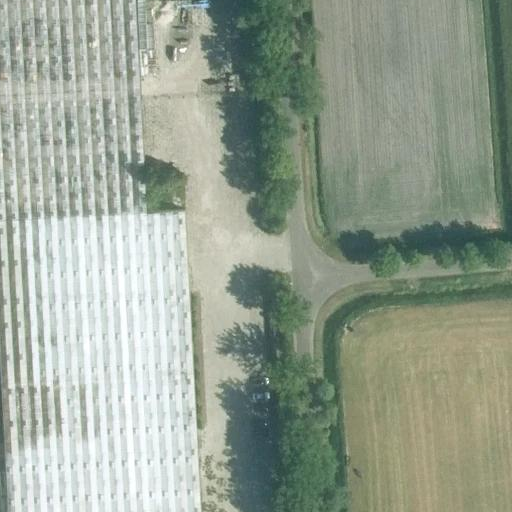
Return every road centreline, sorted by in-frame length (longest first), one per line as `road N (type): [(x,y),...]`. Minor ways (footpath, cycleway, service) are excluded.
road 1 (tertiary): [(303,294),(283,0)]
road 2 (tertiary): [(314,511),(303,294)]
road 3 (unclassified): [(303,294),(511,276)]
